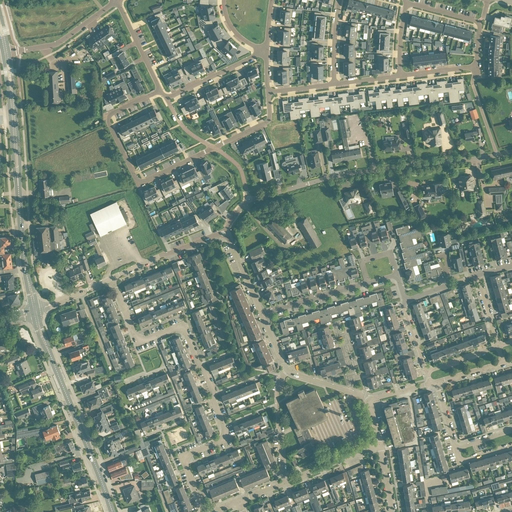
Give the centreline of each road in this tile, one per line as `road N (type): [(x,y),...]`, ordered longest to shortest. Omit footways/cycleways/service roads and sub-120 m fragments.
road 1 (residential): [(204,511),(185,460),(225,431),(186,330),(134,335),(111,280)]
road 2 (residential): [(267,93),(269,120),(138,180),(108,117),(159,90)]
road 3 (residential): [(223,232),(248,200),(342,174),(497,154)]
road 4 (tertiary): [(112,511),(49,355)]
road 5 (residential): [(111,280),(223,232)]
road 6 (residential): [(9,52),(57,44),(116,1)]
